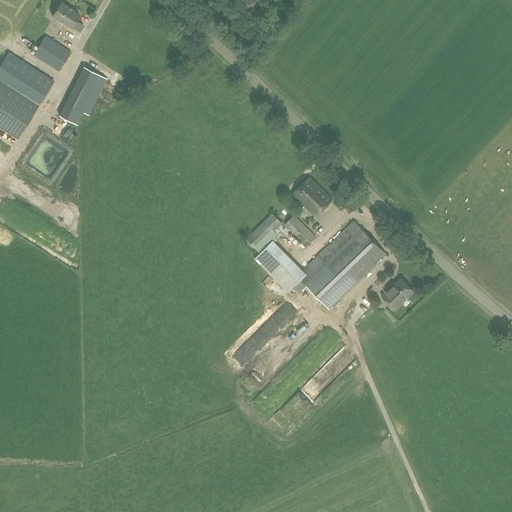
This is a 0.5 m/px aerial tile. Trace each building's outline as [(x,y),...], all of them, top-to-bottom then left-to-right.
[(71,27),(79,14),(61,2),(53,15),(71,27)] [(78,20),(74,25),(81,30),(85,25),(78,20)] [(46,35),(33,54),(58,70),(71,52),(46,35)] [(9,53),(0,66),(0,117),(21,131),(53,80),(9,53)] [(90,115),(108,79),(86,68),(82,76),(81,75),(60,117),(77,125),(83,112),(90,115)] [(117,88),(126,78),(121,73),(112,84),(117,88)] [(59,124),(55,130),(70,138),(73,132),(59,124)] [(50,183),(57,187),(71,166),(63,161),(50,183)] [(314,216),(333,198),(311,175),(292,193),(314,216)] [(247,238),(257,249),(282,224),(272,213),(247,238)] [(315,236),(294,215),(284,224),(306,246),(315,236)] [(329,307),(350,287),(386,253),(355,220),(319,255),(326,263),(305,283),(329,307)] [(70,253),(78,240),(60,230),(52,243),(70,253)] [(255,258),(288,291),(306,274),(273,240),(255,258)] [(396,309),(414,291),(401,278),(383,296),(396,309)] [(302,355),(311,365),(338,340),(328,330),(302,355)] [(304,387),(315,399),(340,375),(329,363),(304,387)] [(302,414),(296,407),(293,410),(286,403),(276,412),(289,425),(302,414)]
